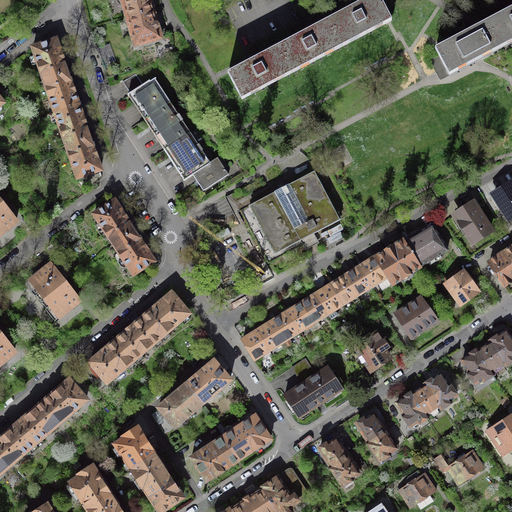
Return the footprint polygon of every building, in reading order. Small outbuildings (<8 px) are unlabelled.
[(0,0),(0,25),(8,20),(27,4),(23,0),(0,0)] [(122,0),(128,18),(152,11),(149,0),(122,0)] [(366,0),(353,7),(328,21),(342,47),(392,21),(380,0),(366,0)] [(511,8),(510,10),(485,23),(499,49),(511,42),(511,8)] [(155,22),(152,11),(128,18),(136,45),(160,38),(157,30),(158,29),(159,28),(159,27),(159,26),(159,25),(159,24),(158,24),(158,23),(157,23),(156,23),(155,22)] [(303,34),(278,47),(292,73),(342,47),(328,21),(303,34)] [(499,49),(485,23),(460,36),(435,49),(449,76),(499,49)] [(44,81),(67,73),(62,56),(56,40),(33,48),(44,81)] [(292,73),(278,47),(253,60),(228,73),(242,100),(292,73)] [(73,89),(67,73),(44,81),(55,113),(78,105),(73,89)] [(144,119),(170,102),(161,89),(162,88),(161,89),(155,79),(156,79),(155,79),(149,82),(149,81),(143,85),(135,74),(123,82),(130,93),(128,95),(128,96),(129,96),(135,105),(144,119)] [(178,115),(170,102),(144,119),(150,129),(164,150),(190,133),(179,115),(179,114),(178,115)] [(78,105),(55,113),(66,145),(90,137),(84,121),(78,105)] [(198,145),(190,133),(164,150),(170,159),(184,180),(183,180),(184,180),(218,158),(217,157),(210,162),(198,146),(199,145),(198,145)] [(95,154),(90,137),(66,145),(77,178),(101,170),(95,154)] [(218,158),(184,180),(184,181),(193,175),(198,183),(203,191),(228,174),(218,158)] [(314,171),(243,209),(270,261),(303,244),(305,248),(311,245),(316,241),(312,234),(340,220),(314,171)] [(501,207),(508,218),(511,216),(511,186),(511,184),(494,195),(501,207)] [(0,233),(16,220),(3,203),(0,199),(0,233)] [(114,244),(134,231),(124,216),(115,201),(94,214),(114,244)] [(481,217),(473,204),(456,215),(473,241),(490,230),(481,217)] [(404,240),(404,241),(420,267),(447,250),(432,225),(418,233),(418,232),(414,234),(411,236),(411,237),(404,241),(404,240)] [(144,246),(134,231),(114,244),(133,274),(154,261),(144,246)] [(420,267),(404,241),(392,247),(391,245),(389,246),(391,248),(388,250),(376,257),(375,257),(392,284),(420,267)] [(511,280),(511,263),(504,252),(500,255),(489,262),(503,282),(509,278),(511,281),(511,280)] [(392,284),(375,257),(363,265),(360,267),(372,286),(378,283),(382,289),(391,283),(392,284)] [(65,283),(52,265),(46,270),(31,282),(58,316),(79,300),(65,283)] [(357,295),(372,286),(360,267),(356,269),(345,276),(357,295)] [(459,269),(444,280),(460,303),(475,292),(469,282),(472,280),(469,276),(466,272),(463,274),(459,269)] [(357,296),(357,295),(345,276),(342,278),(330,285),(343,305),(352,299),(354,303),(359,300),(357,296)] [(343,305),(330,285),(319,292),(316,294),(328,314),(331,319),(338,315),(334,310),(343,305)] [(157,306),(142,318),(159,338),(189,313),(172,293),(157,306)] [(328,314),(316,294),(313,296),(301,303),(313,323),(328,314)] [(410,338),(438,320),(422,297),(408,306),(395,315),(410,338)] [(313,323),(301,303),(290,310),(287,312),(299,332),(313,323)] [(299,332),(287,312),(283,314),(272,321),(284,341),(299,332)] [(159,338),(142,318),(129,329),(116,340),(133,360),(159,338)] [(284,341),(272,321),(260,329),(257,331),(269,350),(284,341)] [(55,329),(32,349),(42,361),(53,351),(65,341),(55,329)] [(269,350),(257,331),(254,332),(242,340),(255,359),(269,350)] [(495,338),(491,341),(507,365),(511,361),(511,340),(506,331),(498,336),(495,338)] [(1,334),(0,332),(0,362),(15,351),(1,334)] [(354,343),(340,352),(354,374),(368,365),(371,369),(388,358),(383,350),(385,349),(387,348),(377,334),(357,347),(354,343)] [(201,342),(198,344),(204,351),(210,346),(204,339),(201,342)] [(133,360),(116,340),(103,351),(90,362),(107,382),(133,360)] [(507,365),(491,341),(492,342),(488,345),(478,351),(477,350),(493,374),(491,371),(505,362),(507,365)] [(493,374),(477,350),(473,352),(462,360),(476,382),(483,378),(484,380),(493,374)] [(305,359),(293,367),(303,384),(284,396),(298,417),(320,403),(342,388),(328,367),(316,375),(305,359)] [(197,375),(186,384),(203,403),(230,380),(214,360),(203,370),(200,372),(197,375)] [(429,381),(426,384),(442,408),(450,402),(449,400),(456,396),(441,374),(429,381)] [(56,391),(43,402),(60,422),(86,400),(69,380),(56,391)] [(203,403),(186,384),(176,393),(172,395),(169,398),(170,398),(158,408),(175,427),(203,403)] [(442,408),(426,384),(426,385),(423,387),(413,394),(412,393),(427,417),(428,417),(426,414),(439,405),(441,408),(442,408)] [(427,417),(412,393),(408,395),(404,398),(405,398),(397,403),(405,414),(404,415),(411,425),(417,421),(419,423),(427,417)] [(60,422),(43,402),(30,413),(17,424),(34,444),(60,422)] [(369,442),(385,431),(383,428),(374,414),(357,425),(369,442)] [(233,430),(223,436),(238,460),(271,439),(255,415),(239,426),(239,425),(236,427),(233,429),(233,430)] [(34,444),(17,424),(5,435),(0,438),(0,455),(9,466),(34,444)] [(498,436),(493,438),(504,453),(508,451),(511,448),(511,425),(497,435),(498,436)] [(115,444),(132,470),(143,463),(142,461),(154,453),(147,443),(137,428),(124,436),(124,438),(115,444)] [(387,434),(385,431),(369,442),(380,459),(396,448),(387,434)] [(238,460),(223,436),(213,443),(213,442),(209,444),(206,446),(207,447),(191,457),(206,480),(238,460)] [(331,466),(347,456),(345,452),(336,439),(319,449),(331,466)] [(460,460),(452,465),(452,466),(448,469),(453,476),(458,484),(462,481),(479,470),(483,467),(474,454),(473,452),(469,455),(468,454),(466,456),(464,453),(458,457),(460,460)] [(163,467),(154,453),(142,461),(143,463),(132,470),(149,496),(172,481),(163,467)] [(0,472),(9,466),(0,455),(0,472)] [(441,455),(434,459),(441,470),(444,468),(448,465),(441,455)] [(349,459),(347,456),(331,466),(342,484),(359,473),(349,459)] [(69,482),(87,509),(111,493),(109,490),(92,465),(78,475),(79,476),(69,482)] [(291,472),(288,472),(287,470),(282,474),(272,481),(261,488),(277,511),(288,511),(291,510),(289,507),(297,502),(299,505),(310,498),(292,471),(291,472)] [(404,488),(404,489),(400,491),(410,507),(435,490),(428,480),(424,483),(422,480),(421,477),(417,471),(408,477),(412,483),(404,488)] [(178,489),(172,481),(149,496),(159,511),(183,497),(178,489)] [(277,511),(261,488),(250,496),(249,495),(246,497),(243,500),(232,508),(232,507),(231,507),(234,511),(276,511),(277,511),(276,511),(277,511)] [(119,507),(111,493),(87,509),(89,511),(118,511),(121,510),(119,507)] [(388,511),(382,502),(367,511),(388,511)]
